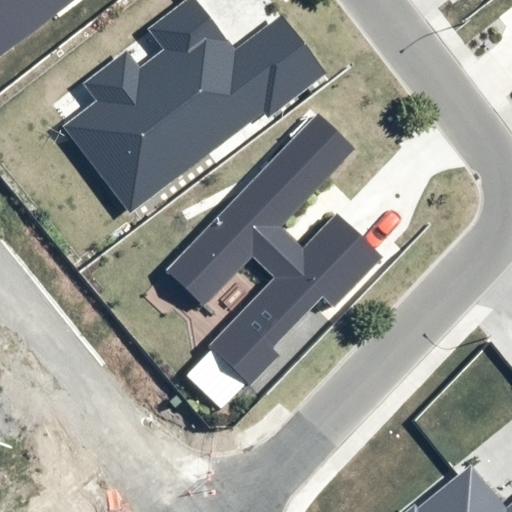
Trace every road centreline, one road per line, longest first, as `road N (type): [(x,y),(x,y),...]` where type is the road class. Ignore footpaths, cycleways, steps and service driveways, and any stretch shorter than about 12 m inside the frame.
road 1 (residential): [(234,511),(483,252),(504,211),(500,167),(377,0)]
road 2 (residential): [(0,290),(183,511)]
